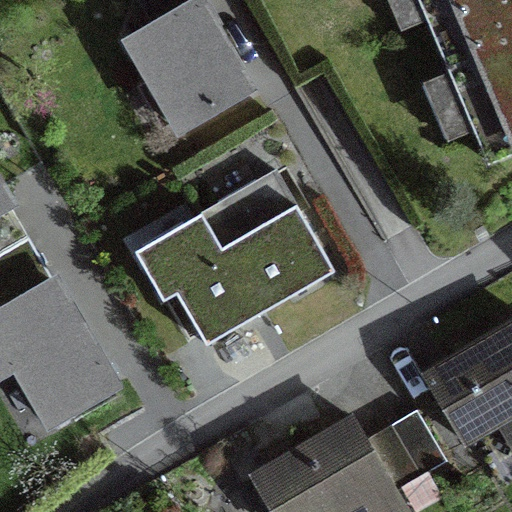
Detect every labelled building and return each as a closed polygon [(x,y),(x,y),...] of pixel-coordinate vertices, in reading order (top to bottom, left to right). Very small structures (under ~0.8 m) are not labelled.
[(231,52),(199,0),(196,0),(128,40),(181,129),(252,88),(231,52)] [(511,0),(424,0),(493,162),(511,153),(511,0)] [(0,208),(8,204),(0,189),(0,208)] [(209,343),(257,315),(263,312),(334,270),(297,207),(220,251),(200,217),(139,252),(167,300),(173,296),(179,293),(209,343)] [(121,391),(52,280),(0,311),(0,404),(27,449),(121,391)] [(511,324),(421,378),(466,454),(488,441),(503,466),(511,460),(511,324)] [(448,463),(419,412),(390,428),(434,504),(442,499),(429,475),(448,463)] [(409,511),(397,492),(401,489),(413,511),(418,511),(434,504),(390,428),(366,442),(354,420),(248,481),(266,511),(409,511)]
